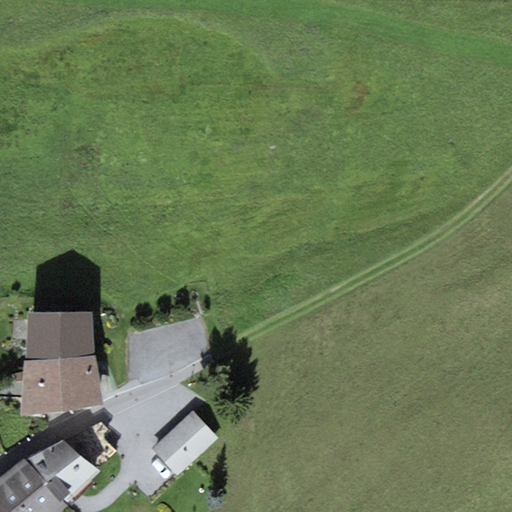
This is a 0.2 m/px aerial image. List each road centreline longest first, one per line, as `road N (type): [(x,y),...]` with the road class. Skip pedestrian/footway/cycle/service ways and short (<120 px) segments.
road 1 (track): [(187,369),(452,223),(511,169)]
road 2 (unclassified): [(0,464),(187,369)]
